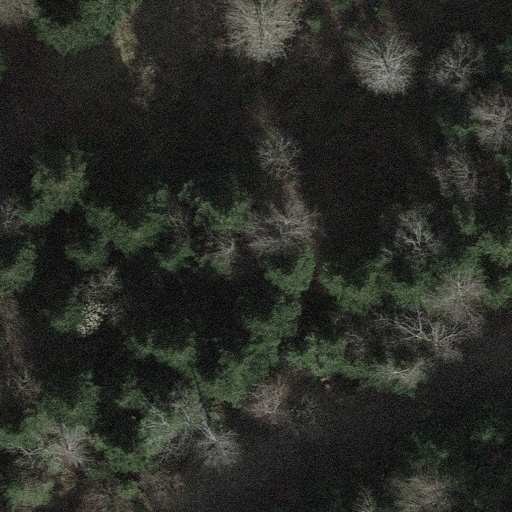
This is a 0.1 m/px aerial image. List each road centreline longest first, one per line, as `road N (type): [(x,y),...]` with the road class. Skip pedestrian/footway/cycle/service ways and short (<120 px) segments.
road 1 (track): [(184,511),(511,352)]
road 2 (track): [(0,153),(187,0)]
